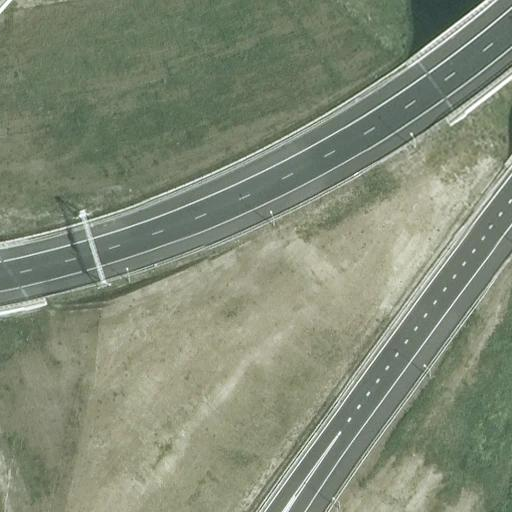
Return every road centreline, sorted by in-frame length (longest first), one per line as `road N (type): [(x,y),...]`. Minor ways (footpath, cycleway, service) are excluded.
road 1 (motorway): [(0,281),(147,239),(303,171),(511,33)]
road 2 (motorway): [(331,429),(511,189)]
